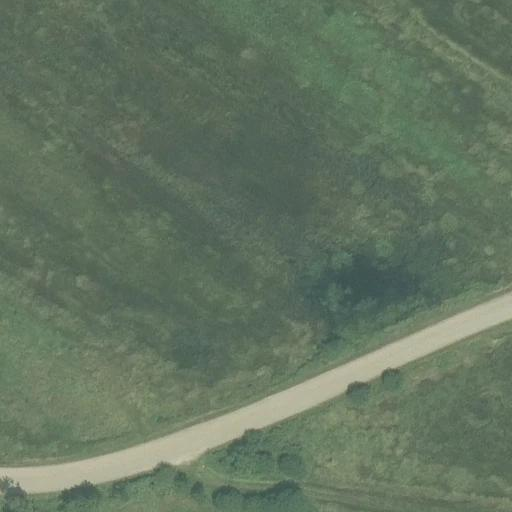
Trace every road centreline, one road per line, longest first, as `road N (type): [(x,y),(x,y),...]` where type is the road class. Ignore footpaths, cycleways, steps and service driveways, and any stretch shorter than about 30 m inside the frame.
road 1 (track): [(175,448),(511,305)]
road 2 (track): [(439,511),(217,480),(175,448)]
road 3 (track): [(0,481),(67,478),(175,448)]
